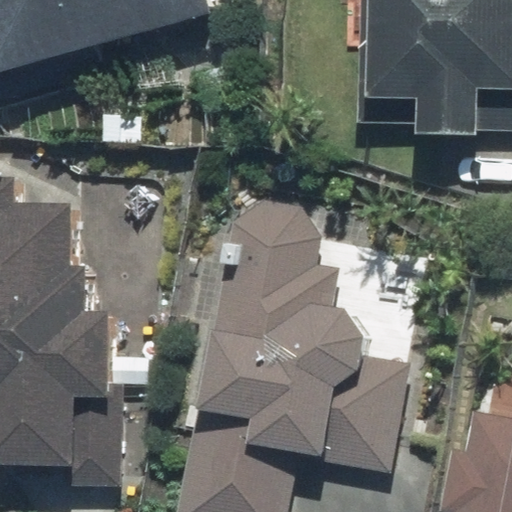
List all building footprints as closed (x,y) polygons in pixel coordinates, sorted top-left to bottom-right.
[(0,0),(0,83),(57,68),(54,57),(238,6),(236,0),(0,0)] [(511,0),(370,0),(366,123),(511,129),(511,0)] [(0,430),(11,431),(10,460),(82,462),(81,486),(132,487),(134,401),(137,303),(111,303),(113,255),(96,254),(98,196),(40,194),(41,169),(0,168),(0,430)] [(306,511),(314,450),(399,460),(412,356),(384,353),(390,305),(347,300),(351,260),(327,257),(333,205),(240,194),(232,260),(201,511),(306,511)] [(458,506),(469,508),(468,511),(511,511),(511,414),(482,411),(477,445),(466,444),(458,506)]
